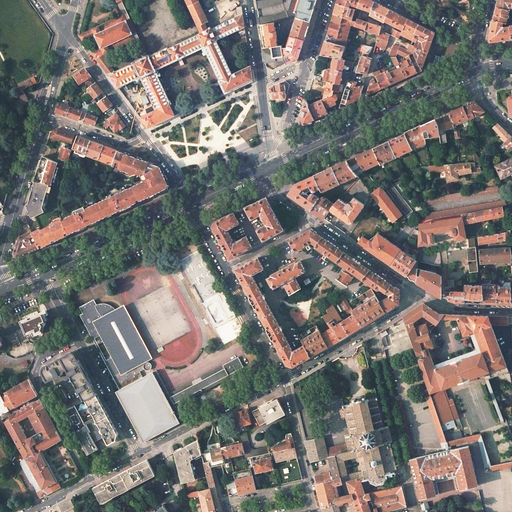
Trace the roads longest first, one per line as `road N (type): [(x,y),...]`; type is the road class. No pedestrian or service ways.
road 1 (primary): [(0,36),(511,88)]
road 2 (primary): [(511,75),(0,25)]
road 3 (secondary): [(271,167),(477,71)]
road 4 (residential): [(77,339),(39,360),(35,371),(87,480)]
road 5 (residential): [(284,378),(138,453)]
road 6 (secondary): [(43,274),(190,205)]
road 7 (residential): [(418,293),(284,378)]
road 8 (residential): [(146,137),(66,31)]
road 9 (residential): [(138,453),(77,339)]
road 10 (residential): [(312,221),(418,293)]
road 11 (residential): [(261,83),(146,137)]
road 12 (residential): [(225,267),(284,378)]
